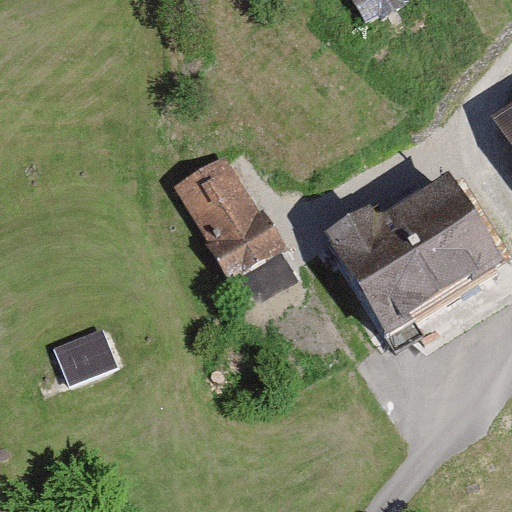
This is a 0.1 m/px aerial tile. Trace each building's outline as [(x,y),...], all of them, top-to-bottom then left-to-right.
[(396,9),(393,5),(400,0),(347,0),(346,1),(361,25),(373,17),(376,21),(396,9)] [(511,121),(497,131),(511,155),(511,121)] [(206,252),(225,283),(275,253),(256,222),(251,225),(216,168),(175,193),(210,250),(206,252)] [(495,250),(454,185),(379,232),(371,218),(323,247),(332,261),(330,263),(380,344),(491,274),(481,258),(495,250)] [(51,355),(65,389),(110,371),(96,337),(51,355)]
